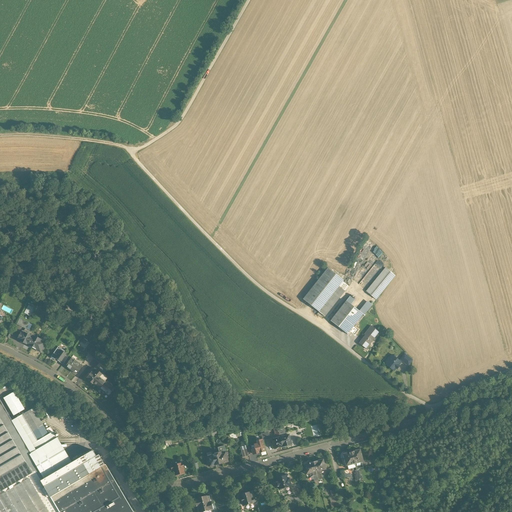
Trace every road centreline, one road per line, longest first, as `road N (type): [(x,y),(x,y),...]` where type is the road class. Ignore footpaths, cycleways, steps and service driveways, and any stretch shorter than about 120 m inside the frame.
road 1 (residential): [(0,346),(90,402),(169,488),(406,424),(434,409)]
road 2 (unclassified): [(348,349),(247,275),(129,149)]
road 3 (track): [(129,149),(179,121),(248,0)]
road 4 (track): [(129,149),(0,136)]
